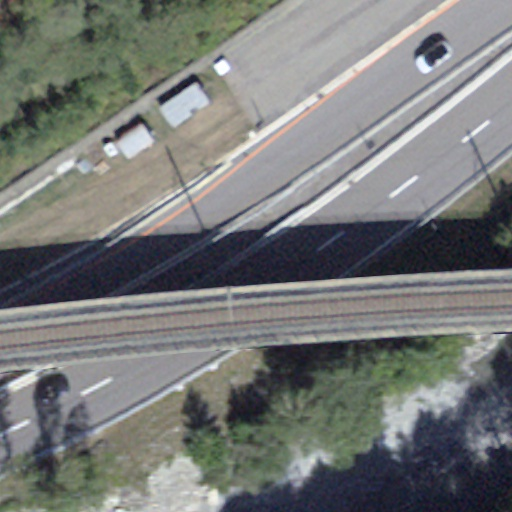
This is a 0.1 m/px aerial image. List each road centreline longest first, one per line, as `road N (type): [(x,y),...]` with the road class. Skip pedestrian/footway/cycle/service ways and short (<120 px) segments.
road 1 (primary): [(0,432),(302,259),(511,99)]
road 2 (primary): [(507,0),(258,179),(0,325)]
